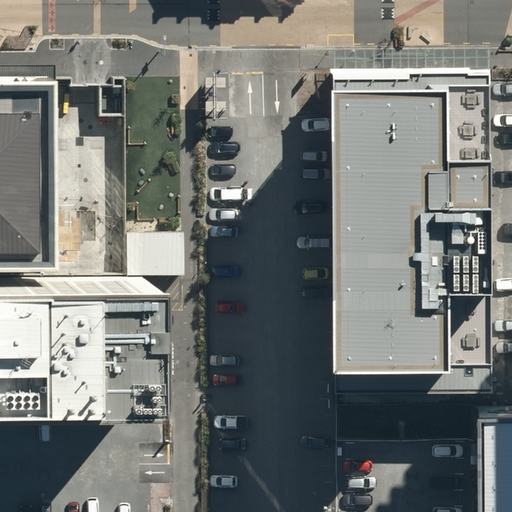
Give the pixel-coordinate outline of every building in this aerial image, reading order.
[(487,129),(487,71),(445,71),(332,72),(336,345),(337,381),(490,380),(489,266),(487,129)] [(0,258),(49,259),(48,230),(48,200),(48,166),(48,76),(0,76),(0,258)] [(182,231),(125,232),(125,272),(137,272),(182,272),(182,231)] [(0,273),(0,402),(138,401),(139,382),(138,358),(137,272),(125,272),(49,273),(0,273)] [(511,511),(511,403),(489,404),(475,404),(475,511),(511,511)]
